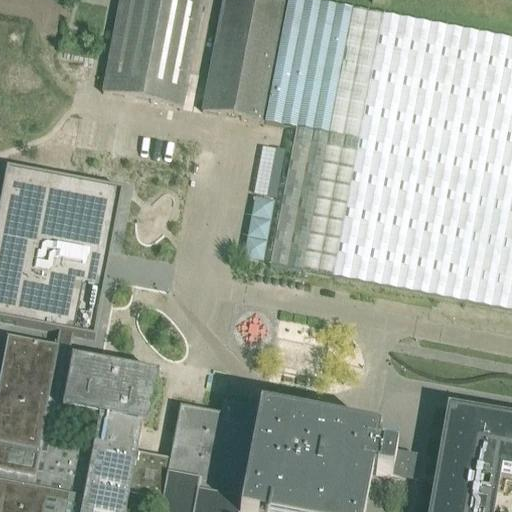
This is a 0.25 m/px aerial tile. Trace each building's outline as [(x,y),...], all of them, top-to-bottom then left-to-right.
[(183,109),(203,0),(120,0),(103,94),(183,109)] [(288,6),(260,0),(223,0),(202,113),(265,125),(296,132),(270,269),(366,287),(511,315),(511,43),(289,0),(288,6)] [(6,170),(0,203),(0,322),(59,334),(56,349),(69,352),(72,336),(94,340),(104,290),(96,288),(105,242),(113,243),(123,192),(6,170)] [(125,511),(128,496),(137,455),(142,426),(148,428),(148,426),(157,376),(96,365),(97,357),(84,355),(69,352),(56,349),(10,340),(7,339),(0,377),(0,511),(125,511)] [(137,455),(128,496),(161,502),(159,511),(364,511),(366,506),(363,506),(369,477),(371,477),(372,474),(400,480),(405,454),(377,449),(380,434),(363,431),(276,414),(278,401),(263,398),(260,411),(259,411),(235,406),(223,404),(220,416),(180,408),(170,461),(137,455)] [(511,511),(511,420),(447,409),(428,511),(511,511)]
